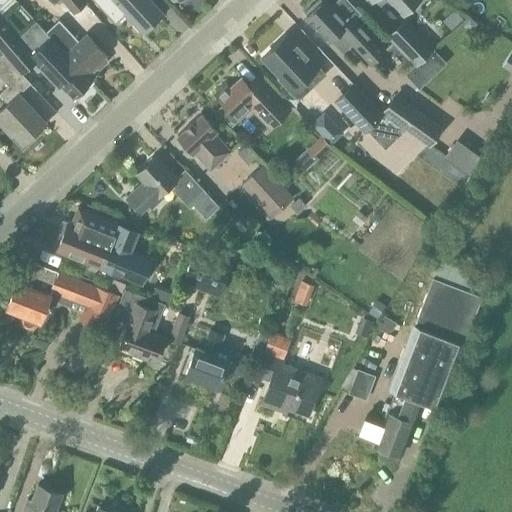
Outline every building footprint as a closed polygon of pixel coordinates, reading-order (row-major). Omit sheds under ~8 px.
[(88,2),(86,0),(52,0),(57,5),(63,0),(75,14),(88,2)] [(94,0),(115,23),(125,14),(140,31),(160,14),(148,0),(94,0)] [(311,4),(305,10),(307,14),(305,16),(327,40),(338,30),(362,56),(377,42),(353,16),(352,16),(340,3),(334,9),(325,0),(322,0),(315,7),(311,4)] [(369,0),(370,0),(369,0),(387,0),(401,15),(418,0),(369,0)] [(0,18),(0,51),(2,53),(20,72),(32,61),(56,86),(58,84),(71,97),(89,80),(49,36),(31,52),(0,18)] [(388,36),(416,64),(433,48),(405,19),(388,36)] [(61,20),(46,33),(49,36),(89,80),(93,84),(96,81),(91,77),(99,69),(100,70),(110,61),(104,54),(85,33),(78,39),(61,20)] [(286,33),(262,56),(281,76),(280,78),(291,90),(302,79),(309,86),(323,73),(304,52),(302,53),(295,46),(297,45),(286,33)] [(1,53),(0,53),(0,78),(6,85),(15,93),(16,94),(29,82),(23,76),(22,75),(20,72),(2,53),(1,53)] [(267,128),(288,109),(257,75),(248,84),(240,76),(228,87),(224,83),(213,92),(218,97),(217,97),(223,103),(216,109),(230,124),(237,118),(248,108),(267,128)] [(389,122),(352,84),(335,100),(363,129),(365,127),(374,136),(389,122)] [(0,96),(6,102),(0,108),(0,124),(8,134),(10,131),(13,135),(11,137),(21,148),(36,134),(34,131),(43,123),(16,94),(15,93),(6,85),(0,89),(0,96)] [(442,128),(398,96),(386,113),(430,145),(442,128)] [(331,144),(344,132),(324,111),(311,123),(331,144)] [(216,130),(200,113),(176,135),(192,152),(193,151),(209,169),(230,150),(213,132),(216,130)] [(327,148),(321,141),(313,150),(319,156),(327,148)] [(461,176),(473,162),(448,142),(436,156),(461,176)] [(143,180),(126,196),(139,210),(147,202),(152,207),(162,198),(157,193),(167,183),(180,197),(188,189),(175,176),(155,154),(135,172),(143,180)] [(291,196),(261,164),(241,183),(271,215),(291,196)] [(218,205),(206,191),(192,204),(204,218),(218,205)] [(292,205),(299,213),(307,206),(300,198),(292,205)] [(101,267),(119,224),(115,222),(77,206),(71,222),(67,220),(62,232),(55,249),(101,267)] [(136,231),(119,224),(101,267),(141,283),(152,257),(129,248),(136,231)] [(183,282),(220,296),(232,263),(195,250),(183,282)] [(464,338),(465,338),(489,275),(439,256),(414,324),(462,343),(464,338)] [(110,319),(119,295),(27,260),(18,281),(17,281),(7,307),(38,318),(46,296),(85,310),(77,314),(94,334),(102,330),(110,319)] [(176,284),(158,278),(151,298),(164,302),(169,304),(176,284)] [(302,281),(295,301),(309,306),(316,286),(302,281)] [(151,298),(122,288),(112,317),(126,323),(118,345),(129,349),(128,352),(149,360),(151,356),(162,359),(169,338),(153,332),(164,302),(151,298)] [(378,318),(386,304),(376,299),(368,312),(378,318)] [(182,311),(171,341),(181,344),(191,315),(182,311)] [(369,336),(374,321),(361,316),(355,332),(369,336)] [(463,343),(462,343),(414,324),(390,388),(406,394),(401,407),(398,415),(388,411),(383,422),(366,415),(359,434),(376,441),(375,443),(401,453),(413,420),(420,399),(439,406),(463,343)] [(196,347),(186,373),(218,385),(225,368),(241,374),(247,356),(228,348),(226,358),(218,355),(225,333),(210,327),(202,349),(196,347)] [(290,340),(270,333),(263,349),(262,349),(253,375),(270,381),(263,402),(276,407),(277,402),(307,413),(319,381),(282,367),(286,357),(284,356),(290,340)] [(375,375),(358,368),(349,392),(366,399),(375,375)] [(31,500),(27,498),(21,511),(54,511),(61,492),(37,483),(31,500)]
